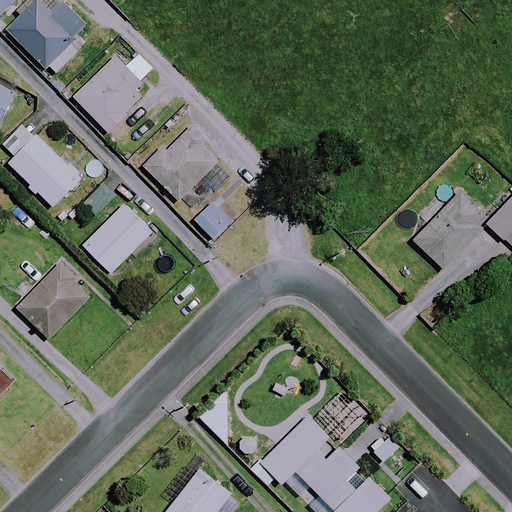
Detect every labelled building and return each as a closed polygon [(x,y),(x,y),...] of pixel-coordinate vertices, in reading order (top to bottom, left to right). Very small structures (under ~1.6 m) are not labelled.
[(0,0),(0,16),(15,0),(0,0)] [(52,18),(36,3),(9,32),(47,68),(86,28),(63,6),(52,18)] [(110,31),(98,20),(83,37),(94,47),(110,31)] [(149,93),(115,58),(74,98),(107,133),(149,93)] [(0,125),(18,92),(0,82),(0,125)] [(34,138),(22,127),(4,146),(16,157),(8,166),(54,208),(82,178),(36,136),(34,138)] [(217,163),(188,135),(168,155),(163,150),(145,168),(179,202),(217,163)] [(489,221),(459,192),(412,240),(443,270),(489,221)] [(511,198),(488,225),(511,247),(511,198)] [(153,233),(125,205),(84,246),(112,274),(153,233)] [(230,223),(212,205),(195,221),(213,240),(230,223)] [(31,217),(21,206),(8,218),(18,229),(31,217)] [(91,299),(59,266),(16,308),(49,341),(91,299)] [(0,395),(14,381),(0,366),(0,395)] [(339,401),(323,417),(340,433),(356,417),(339,401)] [(311,414),(264,460),(286,482),(288,480),(319,511),(378,511),(393,497),(372,476),(359,489),(349,478),(362,465),(342,445),(328,459),(318,449),(332,435),(311,414)] [(231,511),(240,501),(201,470),(167,511),(231,511)]
